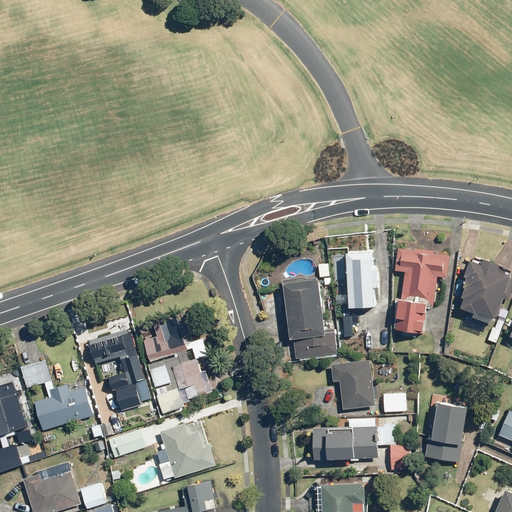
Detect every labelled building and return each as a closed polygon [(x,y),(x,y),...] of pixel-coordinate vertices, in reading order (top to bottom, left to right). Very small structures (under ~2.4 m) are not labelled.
[(417,251),(399,248),(397,270),(407,272),(403,300),(398,299),(394,329),(425,333),(428,306),(435,306),(439,276),(448,278),(451,256),(435,254),(435,251),(417,249),(417,251)] [(373,252),(348,254),(351,308),(376,307),(375,288),(380,287),(379,269),(374,269),(373,252)] [(483,265),(472,261),(466,277),(469,278),(465,287),(467,288),(464,298),(466,299),(463,308),(478,314),(478,312),(497,319),(504,299),(510,301),(511,294),(511,274),(511,276),(500,271),(502,265),(486,259),(483,265)] [(331,263),(320,264),(321,278),(331,277),(331,263)] [(308,277),(284,280),(285,293),(286,293),(292,340),(295,339),(297,359),(339,353),(336,331),(327,332),(320,279),(318,279),(318,278),(308,279),(308,277)] [(159,337),(145,341),(152,362),(176,354),(177,357),(150,365),(157,387),(171,383),(171,385),(157,389),(159,395),(158,395),(164,414),(185,407),(179,390),(186,388),(190,399),(208,393),(198,359),(209,355),(204,339),(193,342),(184,313),(154,322),(159,337)] [(497,346),(502,329),(492,326),(487,343),(497,346)] [(131,328),(89,340),(96,365),(119,358),(124,373),(110,377),(114,390),(117,390),(123,410),(143,404),(142,401),(152,398),(131,328)] [(371,360),(333,364),(335,382),(341,381),(345,409),(377,406),(371,360)] [(51,398),(36,402),(44,430),(95,416),(87,387),(71,392),(69,384),(55,388),(47,362),(23,369),(28,387),(46,382),(51,398)] [(0,435),(28,427),(16,385),(0,389),(0,435)] [(406,393),(385,394),(386,412),(407,411),(406,393)] [(469,409),(440,404),(434,439),(430,438),(427,456),(461,462),(469,409)] [(511,410),(511,411),(501,435),(511,439),(511,410)] [(372,426),(315,428),(316,460),(380,458),(379,445),(392,445),(393,470),(414,469),(413,444),(397,445),(397,423),(386,423),(386,416),(372,416),(372,426)] [(111,422),(103,425),(106,436),(115,434),(111,422)] [(101,424),(92,426),(95,438),(103,436),(101,424)] [(187,424),(162,431),(165,444),(162,445),(164,449),(167,448),(171,461),(161,464),(165,479),(176,476),(176,478),(218,465),(211,446),(205,447),(200,431),(190,434),(187,424)] [(142,428),(110,439),(116,457),(148,447),(142,428)] [(0,447),(0,462),(2,469),(25,463),(19,442),(0,447)] [(41,474),(25,479),(34,511),(56,511),(83,504),(72,471),(43,480),(41,474)] [(215,511),(215,509),(218,508),(212,481),(183,487),(187,506),(159,511),(215,511)] [(102,483),(82,489),(89,509),(92,508),(93,511),(115,511),(113,505),(107,507),(106,503),(108,502),(102,483)] [(367,511),(366,483),(323,484),(324,511),(367,511)] [(511,511),(511,491),(508,490),(497,511),(511,511)]
